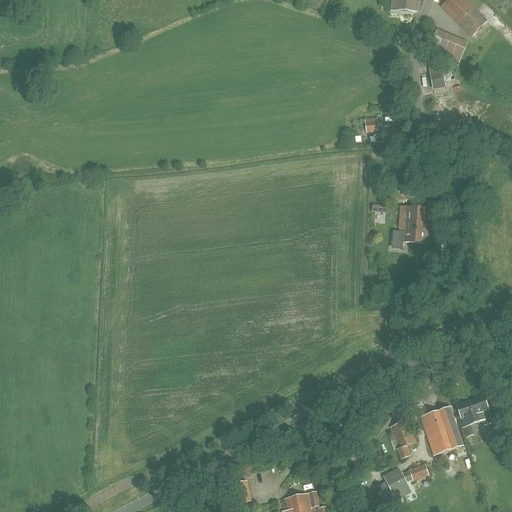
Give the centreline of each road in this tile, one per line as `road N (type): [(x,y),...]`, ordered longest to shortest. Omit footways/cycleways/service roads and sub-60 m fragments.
road 1 (residential): [(410,322),(439,234),(412,47),(428,0)]
road 2 (tertiary): [(301,420),(350,392),(511,328)]
road 3 (tertiary): [(125,511),(301,420)]
